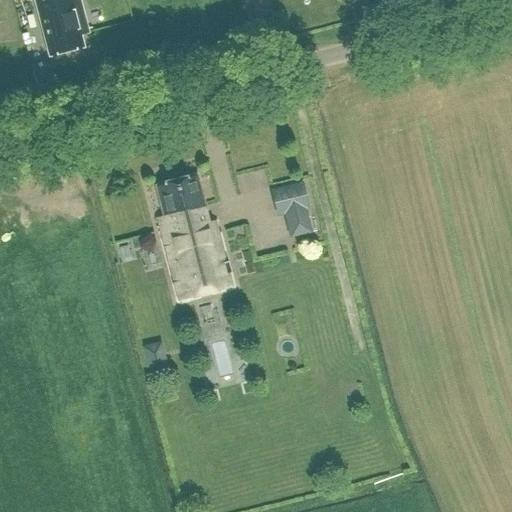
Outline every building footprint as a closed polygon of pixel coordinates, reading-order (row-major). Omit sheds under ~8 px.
[(78,0),(38,0),(35,1),(49,55),(82,46),(71,2),(78,0)] [(207,222),(195,174),(156,184),(164,215),(158,216),(179,300),(231,286),(227,273),(224,274),(221,261),(224,260),(214,220),(207,222)] [(301,184),(271,191),(276,214),(306,207),(301,184)] [(240,241),(234,242),(232,231),(223,233),(227,254),(242,251),(240,241)] [(209,395),(249,383),(233,331),(223,334),(215,308),(199,312),(197,303),(183,307),(209,395)] [(164,356),(161,341),(142,346),(145,360),(164,356)]
